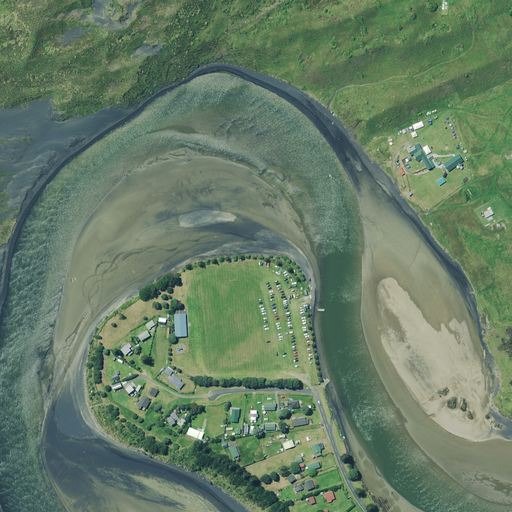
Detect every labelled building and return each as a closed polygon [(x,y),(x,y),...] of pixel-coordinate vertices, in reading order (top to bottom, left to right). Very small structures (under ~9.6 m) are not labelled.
[(416,158),(415,159),(416,160),(417,160),(418,161),(422,159),(429,170),(436,166),(431,159),(434,157),(432,154),(428,157),(419,143),(408,149),(412,156),(414,154),(416,158)] [(464,161),(459,153),(444,164),(449,171),(464,161)] [(489,210),(484,213),(481,215),(483,217),(485,215),(486,218),(494,213),(491,207),(488,209),(489,210)] [(183,334),(181,310),(169,311),(171,336),(183,334)] [(155,326),(156,325),(153,320),(146,325),(150,330),(155,326)] [(148,330),(145,332),(143,331),(142,334),(139,335),(142,341),(152,335),(151,333),(150,334),(148,330)] [(134,348),(130,343),(128,344),(126,343),(122,346),(124,348),(121,350),(126,355),(128,353),(130,355),(134,352),(132,350),(134,348)] [(175,370),(169,366),(165,372),(170,376),(168,378),(171,380),(170,381),(181,390),(185,383),(175,375),(174,375),(172,374),(175,370)] [(136,393),(137,393),(135,390),(132,385),(127,389),(131,393),(132,392),(134,395),(134,396),(135,396),(135,397),(136,397),(137,396),(137,395),(138,395),(137,395),(137,394),(137,393),(136,393)] [(159,390),(153,386),(148,393),(155,397),(159,390)] [(138,406),(145,411),(146,408),(147,408),(152,399),(145,395),(138,406)] [(299,401),(295,402),(293,399),(293,398),(289,398),(289,401),(287,402),(281,403),(281,407),(292,406),(292,408),(300,408),(299,401)] [(231,421),(239,422),(239,421),(240,417),(241,408),(232,408),(231,414),(232,414),(231,421)] [(251,422),(257,422),(257,419),(257,417),(259,417),(259,414),(258,414),(258,410),(252,410),(252,413),(250,413),(250,417),(251,417),(251,422)] [(185,420),(183,418),(181,420),(176,412),(171,415),(172,416),(168,419),(172,426),(176,423),(178,424),(182,426),(184,423),(183,422),(185,420)] [(306,420),(306,417),(298,419),(298,418),(294,419),(294,423),(293,423),(293,427),(309,424),(308,419),(306,420)] [(205,433),(190,427),(188,434),(202,440),(205,433)] [(295,446),(293,440),(289,441),(288,439),(287,440),(287,441),(283,443),(286,450),(295,446)] [(323,448),(322,442),(312,446),(314,454),(315,453),(316,456),(321,455),(320,451),(321,451),(320,449),(323,448)] [(240,455),(236,446),(230,448),(234,458),(240,455)] [(319,468),(317,462),(308,465),(308,466),(306,467),(307,469),(309,469),(310,471),(319,468)] [(290,483),(297,479),(296,478),(298,477),(297,474),(295,476),(294,474),(287,478),(290,483)] [(315,487),(312,479),(305,482),(307,486),(306,486),(308,491),(315,487)] [(332,491),(322,494),(324,499),(327,499),(328,502),(332,501),(331,499),(335,498),(332,491)] [(314,496),(306,499),(307,501),(310,500),(311,504),(316,502),(314,496)]
